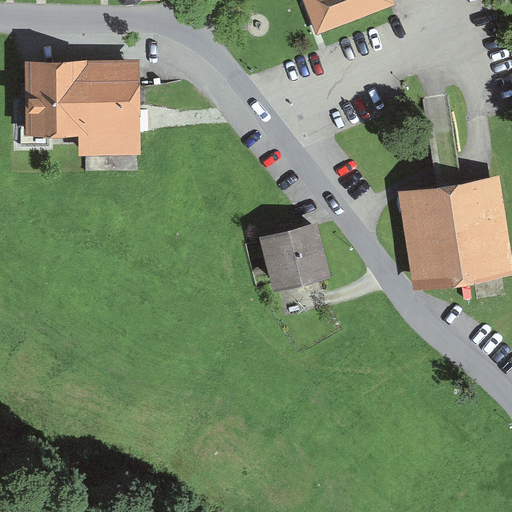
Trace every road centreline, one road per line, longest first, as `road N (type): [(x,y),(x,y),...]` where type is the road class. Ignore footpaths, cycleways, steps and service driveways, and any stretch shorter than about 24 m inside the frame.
road 1 (unclassified): [(138,18),(195,37),(238,75),(410,312),(511,403)]
road 2 (residential): [(0,16),(138,18)]
